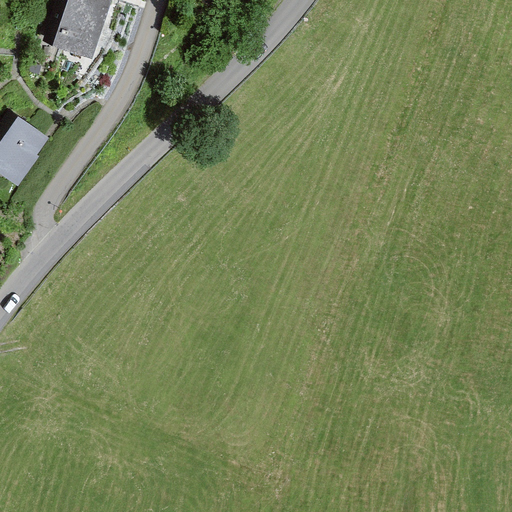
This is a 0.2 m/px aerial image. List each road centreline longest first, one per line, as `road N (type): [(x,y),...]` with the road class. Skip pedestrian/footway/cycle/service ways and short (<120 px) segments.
road 1 (tertiary): [(55,251),(297,0)]
road 2 (residential): [(55,251),(47,210),(134,81),(159,0)]
